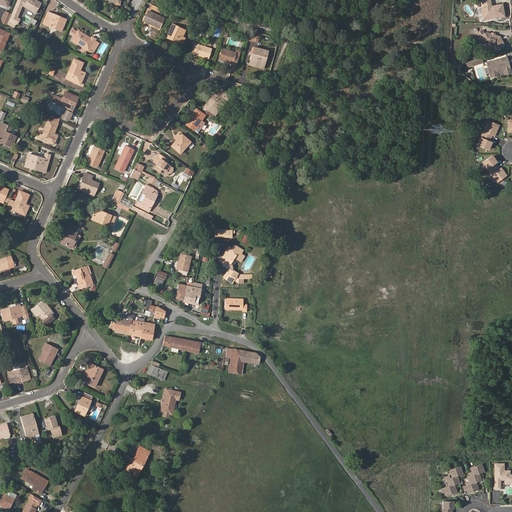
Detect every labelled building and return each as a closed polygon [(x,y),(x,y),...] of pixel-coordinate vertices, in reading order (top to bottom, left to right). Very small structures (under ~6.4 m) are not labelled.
[(36,13),(42,4),(35,0),(27,0),(27,2),(24,0),(17,0),(12,14),(10,17),(9,20),(17,24),(20,20),(17,18),(23,6),(36,13)] [(492,7),(491,1),(481,2),(482,8),(483,15),(488,19),(494,17),(494,19),(505,18),(503,5),(492,7)] [(167,11),(151,4),(144,19),(151,22),(150,23),(155,25),(160,27),(167,11)] [(494,17),(488,19),(483,15),(482,8),(481,9),(483,21),(494,19),(494,17)] [(5,12),(0,22),(7,25),(9,20),(10,17),(5,15),(6,12),(5,12)] [(61,31),(66,19),(48,12),(44,23),(50,26),(50,25),(57,28),(57,29),(61,31)] [(196,25),(205,30),(209,22),(200,18),(196,25)] [(181,36),(184,29),(172,24),(166,37),(181,44),(184,38),(182,37),(181,36)] [(9,33),(0,28),(0,52),(1,53),(9,33)] [(92,36),(90,38),(78,30),(72,40),(82,47),(87,49),(92,53),(94,50),(90,47),(95,40),(96,39),(92,36)] [(476,33),(477,35),(479,36),(482,42),(492,45),(494,49),(503,45),(499,37),(494,35),(491,34),(486,32),(483,34),(481,30),(476,33)] [(94,50),(99,42),(95,40),(90,47),(94,50)] [(209,58),(212,49),(194,43),(191,52),(209,58)] [(236,55),(237,52),(222,47),(218,59),(231,63),(230,66),(235,67),(239,56),(236,55)] [(266,56),(268,51),(254,47),(250,62),(262,65),(264,56),(266,56)] [(249,65),(263,68),(266,56),(264,56),(262,65),(250,62),(249,65)] [(468,67),(484,62),(482,57),(467,62),(468,67)] [(508,57),(499,60),(497,60),(487,63),(491,76),(494,77),(497,76),(498,73),(498,72),(504,70),(505,74),(511,72),(509,65),(510,66),(508,57)] [(79,70),(83,62),(74,59),(66,78),(80,84),(84,76),(78,73),(79,70)] [(215,115),(231,96),(224,91),(222,94),(218,90),(203,107),(215,115)] [(55,95),(53,101),(60,104),(61,103),(67,105),(66,107),(62,117),(70,120),(73,113),(71,112),(75,104),(73,103),(76,96),(65,91),(62,98),(55,95)] [(196,109),(187,121),(188,122),(186,124),(198,132),(205,121),(202,119),(205,115),(196,109)] [(57,135),(53,133),(59,118),(51,114),(42,134),(39,133),(38,137),(54,144),(57,135)] [(495,134),(499,125),(488,120),(484,131),(481,138),(478,145),(489,149),(491,144),(489,143),(489,141),(492,135),(493,133),(495,134)] [(9,134),(12,128),(1,123),(0,125),(0,133),(0,134),(0,141),(12,147),(16,136),(9,134)] [(190,141),(182,134),(171,145),(180,153),(190,141)] [(123,171),(134,149),(125,145),(115,167),(123,171)] [(89,158),(87,157),(85,161),(97,167),(104,151),(94,146),(89,158)] [(45,153),(44,158),(29,154),(25,166),(41,170),(43,164),(47,165),(50,155),(45,153)] [(158,161),(156,164),(154,167),(164,174),(170,165),(166,162),(163,160),(165,157),(159,153),(154,159),(158,161)] [(494,163),(493,162),(495,160),(492,156),(483,162),(487,168),(492,174),(491,174),(497,182),(506,175),(502,169),(500,171),(499,169),(494,163)] [(141,172),(143,167),(136,162),(134,168),(141,172)] [(131,176),(137,179),(141,172),(134,168),(131,176)] [(90,179),(92,175),(85,173),(83,177),(85,178),(81,187),(94,193),(99,182),(90,179)] [(146,181),(154,185),(157,180),(149,176),(146,181)] [(0,183),(0,199),(3,201),(4,200),(8,202),(9,198),(6,197),(9,190),(2,187),(2,188),(0,186),(0,184),(0,183)] [(152,192),(154,189),(146,185),(143,192),(146,194),(144,198),(140,197),(136,205),(147,210),(148,207),(151,208),(153,204),(151,203),(156,194),(152,192)] [(15,201),(10,199),(6,208),(11,210),(12,209),(15,211),(16,209),(20,211),(19,212),(25,215),(29,205),(25,204),(29,194),(20,190),(15,201)] [(117,190),(112,200),(117,202),(122,192),(117,190)] [(111,227),(115,217),(96,209),(92,217),(101,221),(101,223),(111,227)] [(74,240),(78,229),(68,225),(61,242),(72,248),(75,241),(74,240)] [(232,248),(229,252),(226,250),(221,259),(221,262),(228,266),(228,269),(223,278),(232,284),(236,278),(238,274),(237,274),(231,270),(232,268),(232,267),(232,265),(231,264),(234,259),(237,261),(238,259),(241,261),(244,255),(242,254),(243,251),(233,245),(232,248)] [(102,266),(107,268),(114,254),(109,252),(102,266)] [(187,271),(191,255),(180,253),(178,261),(178,264),(177,269),(187,271)] [(10,256),(6,258),(8,268),(14,266),(15,265),(14,261),(13,261),(11,261),(10,256)] [(0,259),(0,270),(8,268),(6,258),(0,259)] [(87,274),(85,267),(74,270),(75,274),(77,273),(81,284),(78,284),(80,288),(93,283),(90,273),(87,274)] [(162,279),(165,273),(159,271),(156,276),(162,279)] [(178,284),(176,298),(183,300),(186,285),(178,284)] [(192,287),(186,285),(183,300),(189,301),(192,287)] [(197,303),(200,288),(192,287),(189,301),(197,303)] [(234,307),(234,309),(238,309),(238,298),(224,298),(224,307),(234,307)] [(242,304),(242,298),(238,298),(238,309),(242,309),(242,310),(246,310),(246,304),(242,304)] [(51,314),(52,313),(48,307),(47,308),(42,302),(32,310),(37,315),(38,314),(43,320),(42,321),(45,325),(54,318),(51,314)] [(150,305),(147,316),(154,317),(154,315),(156,307),(150,305)] [(0,311),(4,321),(24,315),(24,318),(29,316),(27,310),(23,311),(21,307),(21,306),(11,309),(11,307),(0,311)] [(157,316),(163,317),(164,314),(164,311),(156,307),(154,315),(157,316)] [(117,330),(117,332),(129,334),(131,321),(126,320),(127,315),(121,314),(119,315),(119,318),(118,318),(116,330),(117,330)] [(131,321),(129,334),(140,336),(143,323),(131,321)] [(150,339),(151,339),(153,325),(143,323),(140,336),(140,337),(144,338),(147,339),(150,339)] [(197,353),(200,343),(165,336),(163,344),(163,345),(197,353)] [(53,355),(57,348),(45,342),(42,349),(43,350),(38,359),(50,365),(55,356),(53,355)] [(259,357),(255,353),(227,349),(226,357),(231,358),(229,371),(242,373),(243,367),(244,361),(258,364),(259,357)] [(153,360),(147,373),(154,376),(160,363),(153,360)] [(243,367),(257,370),(258,364),(244,361),(243,367)] [(95,386),(103,369),(89,363),(84,374),(93,378),(90,384),(95,386)] [(154,376),(162,379),(168,367),(160,363),(154,376)] [(21,365),(11,367),(12,371),(8,372),(11,381),(14,380),(22,378),(22,380),(30,378),(27,367),(22,369),(21,365)] [(180,399),(181,392),(165,389),(164,396),(165,396),(165,400),(164,405),(162,411),(165,412),(170,413),(173,414),(176,399),(180,399)] [(88,406),(91,400),(81,396),(74,410),(84,415),(86,410),(90,412),(92,408),(88,406)] [(57,426),(54,416),(44,419),(47,429),(50,429),(52,437),(62,434),(59,426),(57,426)] [(39,439),(33,417),(22,420),(24,426),(26,426),(29,436),(27,436),(28,441),(34,439),(35,440),(39,439)] [(0,437),(9,435),(6,424),(0,425),(0,437)] [(138,473),(149,451),(140,446),(133,459),(128,468),(138,473)] [(13,462),(22,460),(20,452),(11,455),(13,462)] [(138,473),(128,468),(133,459),(131,458),(124,470),(136,476),(138,473)] [(504,470),(504,463),(495,463),(495,489),(500,489),(500,479),(502,478),(502,479),(505,479),(509,479),(509,483),(511,483),(511,474),(510,475),(510,471),(504,470)] [(485,471),(482,464),(471,467),(472,471),(470,472),(471,475),(468,476),(470,481),(466,482),(467,485),(463,486),(465,490),(467,489),(468,493),(479,489),(476,482),(482,480),(480,473),(485,471)] [(450,469),(451,473),(449,474),(449,475),(446,476),(449,486),(441,488),(442,492),(445,491),(446,495),(457,491),(455,484),(460,482),(458,475),(463,473),(461,466),(450,469)] [(38,477),(39,476),(26,468),(21,477),(33,486),(32,489),(40,494),(42,491),(41,490),(46,482),(38,477)] [(42,491),(48,482),(39,476),(38,477),(46,482),(41,490),(42,491)] [(0,491),(0,504),(3,505),(10,509),(16,495),(7,491),(6,494),(0,491)] [(30,499),(22,511),(34,511),(37,509),(35,508),(38,504),(39,504),(41,500),(31,494),(29,498),(30,499)] [(451,511),(452,508),(454,508),(454,501),(443,500),(442,511),(451,511)]
